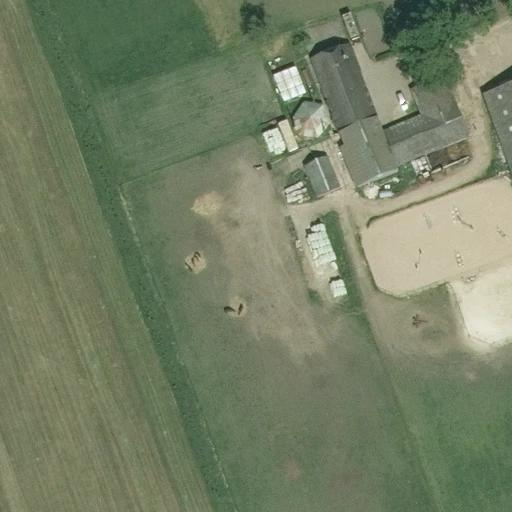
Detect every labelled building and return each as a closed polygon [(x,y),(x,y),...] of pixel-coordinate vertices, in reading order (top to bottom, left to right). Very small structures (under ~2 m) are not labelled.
[(375,117),(347,46),(310,61),(345,148),(340,150),(355,189),(398,172),(395,166),(467,137),(438,65),(405,78),(420,117),(382,132),(376,116),(375,117)] [(489,62),(465,69),(468,81),(492,74),(489,62)] [(306,94),(296,68),(274,76),(284,103),(306,94)] [(511,85),(483,96),(511,180),(511,85)] [(296,137),(316,139),(329,125),(322,107),(303,103),(290,118),(296,137)] [(297,150),(286,123),(278,126),(288,153),(297,150)] [(316,199),(339,190),(327,157),(304,167),(316,199)]
